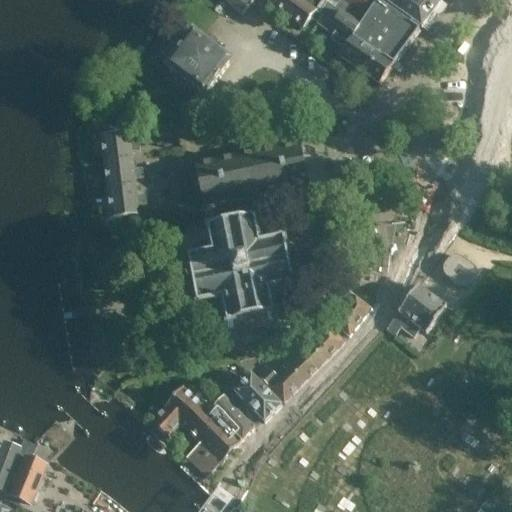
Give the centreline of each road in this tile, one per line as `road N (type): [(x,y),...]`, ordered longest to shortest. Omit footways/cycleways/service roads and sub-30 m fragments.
road 1 (unclassified): [(215,511),(395,294)]
road 2 (residential): [(408,88),(368,126),(353,164),(379,218),(395,294)]
road 3 (unclassified): [(453,209),(486,156),(511,57)]
road 4 (residential): [(453,209),(411,116),(408,88)]
